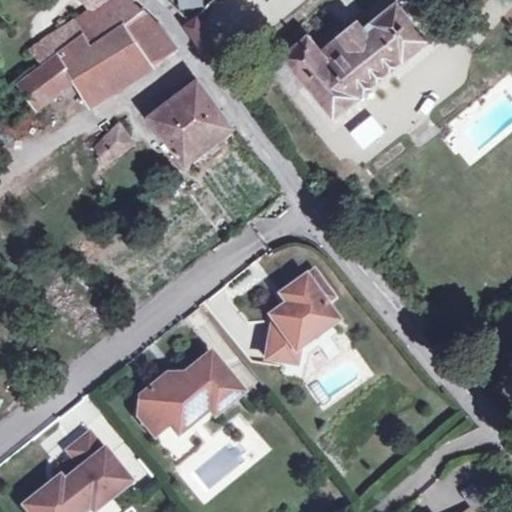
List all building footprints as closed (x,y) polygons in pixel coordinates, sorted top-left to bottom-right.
[(86,40),(47,69),(22,86),(39,108),(76,79),(93,107),(147,68),(152,63),(154,66),(177,50),(161,26),(159,26),(145,14),(145,13),(132,0),(103,0),(95,7),(78,20),(89,37),(96,50),(94,52),(86,40)] [(179,0),(181,9),(205,6),(203,0),(179,0)] [(334,43),(328,36),(317,45),(310,36),(285,57),(335,118),(430,42),(398,3),(365,30),(359,21),(342,37),(334,43)] [(211,52),(220,45),(198,15),(188,23),(183,26),(205,56),(211,52)] [(89,37),(78,20),(34,52),(43,64),(47,69),(86,40),(89,37)] [(336,29),(328,36),(334,43),(342,37),(336,29)] [(200,82),(152,118),(187,165),(235,129),(200,82)] [(350,129),(364,148),(386,132),(373,113),(350,129)] [(102,163),(136,147),(126,124),(91,140),(102,163)] [(327,292),(314,274),(282,297),(288,306),(272,318),(278,327),(272,331),(267,359),(295,364),(298,349),(336,322),(323,304),(319,297),(327,292)] [(332,299),(327,292),(319,297),(323,304),(332,299)] [(164,380),(141,399),(139,418),(156,437),(169,425),(174,431),(193,415),(197,420),(209,410),(211,412),(225,401),(228,406),(242,394),(211,356),(177,384),(173,379),(172,379),(172,378),(171,378),(170,377),(169,377),(168,377),(167,378),(164,380)] [(70,456),(81,470),(104,452),(93,438),(70,456)] [(110,499),(129,484),(104,452),(81,470),(64,485),(55,491),(51,486),(25,507),(29,511),(74,511),(86,503),(89,507),(105,494),(110,499)] [(59,480),(51,486),(55,491),(64,485),(59,480)] [(93,511),(110,499),(105,494),(89,507),(86,503),(74,511),(93,511)]
